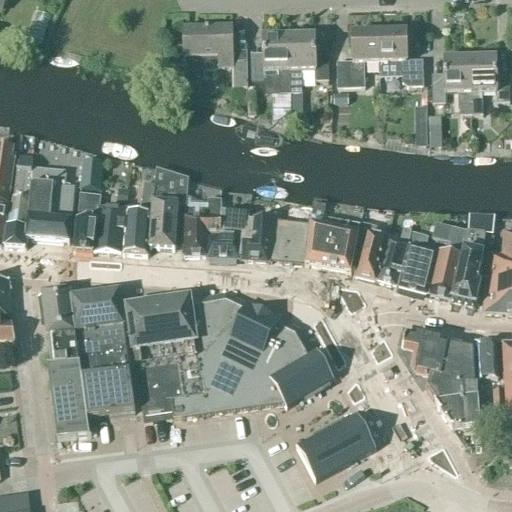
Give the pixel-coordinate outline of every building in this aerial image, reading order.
[(232,66),(231,33),(183,34),(184,74),(232,72),(232,94),(247,93),(246,65),(232,66)] [(363,68),(380,68),(379,37),(351,38),(352,67),(336,68),(336,94),(364,94),(363,68)] [(379,37),(380,68),(380,82),(401,82),(401,88),(407,93),(422,92),(422,66),(406,66),(405,37),(379,37)] [(278,99),(290,99),(289,41),(262,42),(262,58),(250,58),(251,88),(264,88),(264,77),(278,77),(278,99)] [(289,41),(290,99),(302,98),(301,76),(315,76),(315,86),(328,86),(327,57),(315,57),(314,41),(289,41)] [(460,121),(471,121),(470,63),(443,64),(444,80),(431,80),(432,110),(445,109),(445,99),(459,99),(460,121)] [(470,63),(471,121),(483,120),(483,98),(496,98),(496,108),(509,108),(508,78),(496,78),(496,63),(470,63)] [(334,109),(347,108),(347,99),(334,100),(334,109)] [(426,112),(415,112),(415,128),(426,127),(426,112)] [(0,252),(1,252),(9,209),(4,208),(13,152),(0,150),(0,252)] [(99,196),(102,161),(86,157),(83,166),(82,166),(80,194),(99,196)] [(24,254),(32,163),(18,162),(12,202),(4,253),(24,254)] [(186,209),(188,183),(156,172),(153,207),(152,207),(149,254),(174,255),(177,208),(186,209)] [(69,249),(71,221),(74,194),(64,193),(66,176),(32,173),(31,190),(26,245),(69,249)] [(150,220),(154,190),(154,189),(144,188),(139,219),(128,218),(123,260),(147,262),(150,220)] [(121,260),(125,215),(99,213),(100,201),(79,199),(77,221),(97,224),(93,259),(121,260)] [(220,216),(220,205),(207,204),(207,209),(186,209),(186,222),(182,222),(182,262),(207,262),(207,241),(220,242),(220,216)] [(311,213),(309,234),(304,270),(304,271),(350,280),(356,248),(359,231),(362,216),(327,211),(327,217),(315,215),(315,214),(311,213)] [(247,223),(248,219),(220,216),(220,242),(207,241),(207,262),(207,264),(240,265),(243,266),(247,230),(248,223),(247,223)] [(467,236),(469,221),(455,220),(452,232),(449,245),(453,246),(449,259),(439,257),(429,301),(451,307),(467,236)] [(268,268),(268,267),(273,230),(273,225),(248,223),(243,266),(268,268)] [(93,259),(95,233),(96,228),(76,227),(74,257),(93,259)] [(449,247),(449,245),(452,232),(434,228),(431,243),(449,247)] [(304,270),(309,234),(273,230),(268,267),(304,270)] [(359,231),(356,248),(362,251),(355,281),(375,286),(385,242),(369,238),(371,232),(360,230),(360,231),(359,231)] [(407,250),(410,234),(403,233),(400,247),(385,244),(376,286),(396,292),(407,250)] [(511,235),(506,235),(504,253),(504,257),(487,256),(482,318),(511,320),(511,235)] [(485,239),(467,236),(451,307),(474,312),(480,289),(476,288),(482,258),(485,239)] [(426,301),(436,258),(424,255),(428,242),(411,237),(408,250),(398,293),(426,301)] [(0,348),(14,348),(11,326),(8,285),(0,284),(0,348)] [(89,442),(69,294),(41,298),(47,342),(51,371),(47,372),(57,446),(89,442)] [(87,423),(134,418),(123,332),(119,296),(71,302),(85,407),(87,423)] [(129,313),(127,313),(143,429),(283,409),(285,413),(334,386),(317,355),(314,357),(299,331),(248,307),(216,313),(214,306),(190,310),(189,304),(134,312),(129,313)] [(452,435),(480,432),(475,353),(448,348),(405,338),(402,356),(414,359),(410,374),(415,381),(428,384),(424,394),(434,409),(452,435)] [(506,425),(511,424),(511,347),(502,348),(506,422),(506,425)] [(492,422),(506,422),(502,348),(475,348),(477,386),(490,385),(492,422)] [(356,420),(296,452),(297,453),(298,453),(316,485),(314,486),(315,488),(376,455),(375,454),(373,455),(356,422),(357,421),(356,420)] [(28,511),(27,500),(0,503),(0,511),(28,511)]
